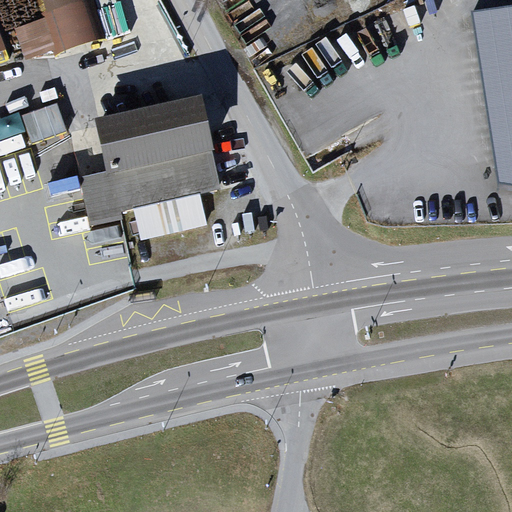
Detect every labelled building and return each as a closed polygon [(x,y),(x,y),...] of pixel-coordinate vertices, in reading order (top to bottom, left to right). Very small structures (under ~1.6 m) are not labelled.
[(106,0),(37,0),(54,54),(117,34),(106,0)] [(511,5),(471,11),(497,183),(511,185),(511,5)] [(53,87),(0,105),(0,153),(68,130),(53,87)] [(201,96),(68,130),(91,220),(224,186),(201,96)] [(55,216),(87,208),(80,180),(48,188),(55,216)]
